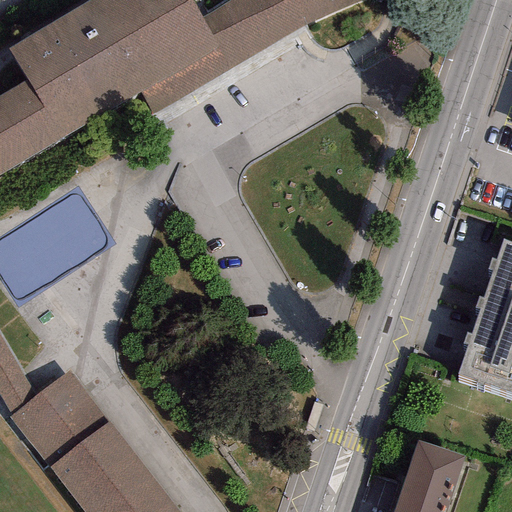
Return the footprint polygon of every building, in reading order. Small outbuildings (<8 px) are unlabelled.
[(0,173),(142,92),(217,45),(201,15),(192,0),(89,0),(9,48),(28,77),(0,93),(0,173)] [(362,0),(227,0),(201,15),(217,45),(142,92),(151,114),(311,23),(362,0)] [(511,242),(502,239),(495,260),(491,258),(488,269),(492,271),(483,298),(478,297),(475,308),(479,309),(470,334),(466,333),(462,344),(466,345),(456,375),(476,382),(475,384),(482,387),(483,385),(511,394),(511,242)] [(80,511),(175,511),(69,375),(37,398),(0,334),(0,402),(10,421),(80,511)] [(417,441),(392,511),(445,511),(465,457),(417,441)]
